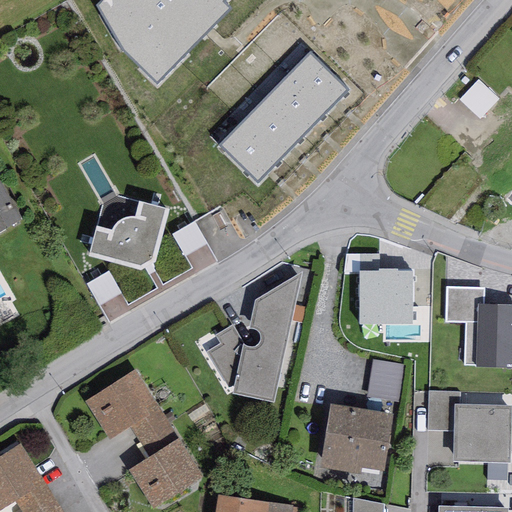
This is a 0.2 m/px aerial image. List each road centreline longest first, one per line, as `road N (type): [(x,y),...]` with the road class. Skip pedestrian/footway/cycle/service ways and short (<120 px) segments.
road 1 (residential): [(28,389),(344,193)]
road 2 (residential): [(344,193),(505,0)]
road 3 (residential): [(511,262),(404,225),(344,193)]
road 4 (residential): [(28,389),(99,511)]
